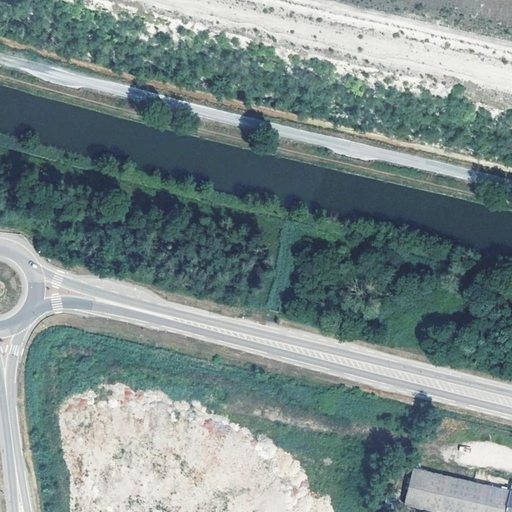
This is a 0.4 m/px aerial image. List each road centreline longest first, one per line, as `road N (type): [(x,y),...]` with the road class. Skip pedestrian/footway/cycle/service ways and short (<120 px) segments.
road 1 (unclassified): [(511,186),(0,57)]
road 2 (secondary): [(511,403),(103,300)]
